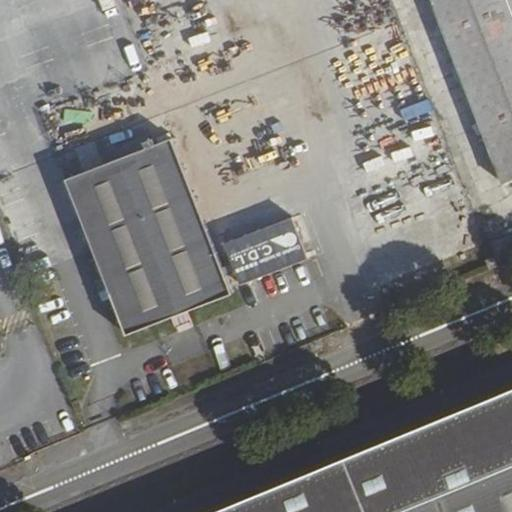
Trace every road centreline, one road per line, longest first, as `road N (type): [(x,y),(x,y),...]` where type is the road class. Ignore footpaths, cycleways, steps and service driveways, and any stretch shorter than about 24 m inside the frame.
road 1 (unknown): [(256,63),(16,131),(4,143),(75,347),(80,475)]
road 2 (residential): [(0,508),(511,297)]
road 3 (unknown): [(330,240),(470,202),(489,187),(491,172),(429,0)]
road 4 (unknown): [(330,240),(256,63)]
road 5 (unknown): [(0,421),(35,397),(0,272)]
road 6 (unknown): [(372,355),(330,240)]
